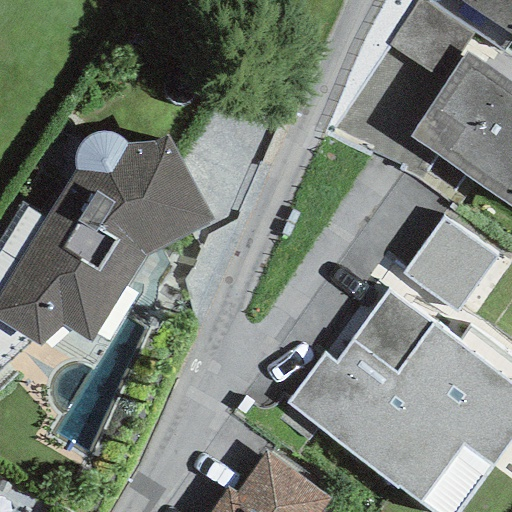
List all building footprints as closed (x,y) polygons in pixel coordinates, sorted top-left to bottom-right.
[(440,79),(470,34),(419,0),(389,45),(440,79)] [(511,0),(461,0),(511,35),(511,0)] [(511,83),(466,52),(410,137),(511,207),(511,83)] [(0,293),(0,321),(40,347),(62,326),(90,343),(145,256),(212,221),(167,137),(152,143),(127,144),(123,140),(116,134),(105,133),(94,135),(85,140),(78,148),(74,155),(74,165),(75,172),(46,219),(0,293)] [(0,239),(0,293),(46,219),(22,204),(0,239)] [(455,311),(493,257),(442,221),(404,275),(455,311)] [(323,355),(287,403),(396,490),(398,487),(431,511),(460,511),(511,441),(511,386),(389,291),(335,363),(323,355)] [(319,511),(328,499),(266,454),(236,495),(228,489),(211,511),(319,511)]
